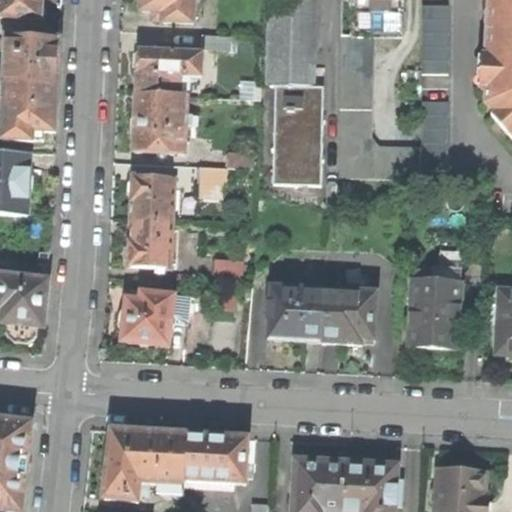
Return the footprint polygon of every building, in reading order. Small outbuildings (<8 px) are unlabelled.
[(0,0),(0,1),(2,1),(1,17),(1,19),(41,21),(41,4),(41,0),(0,0)] [(153,16),(153,21),(163,21),(163,22),(194,24),(195,0),(142,0),(142,11),(153,12),(153,16)] [(276,88),(312,89),(312,69),(313,0),(272,0),(271,88),(276,88)] [(402,33),(402,0),(360,0),(360,32),(402,33)] [(489,37),(486,80),(485,96),(488,96),(488,108),(494,116),(492,118),(511,140),(511,0),(497,0),(497,10),(491,10),(489,37)] [(422,7),(422,75),(449,75),(449,7),(422,7)] [(202,37),(202,49),(215,49),(230,50),(231,38),(202,37)] [(371,38),(342,38),(340,180),(350,180),(421,182),(421,172),(421,152),(378,152),(370,141),(371,38)] [(5,86),(58,89),(59,66),(60,42),(8,39),(5,86)] [(138,75),(137,96),(187,98),(190,98),(191,76),(201,76),(202,55),(183,54),(183,53),(171,52),(172,45),(166,45),(160,45),(159,52),(138,51),(137,75),(138,75)] [(312,69),(312,89),(324,89),(325,69),(312,69)] [(58,89),(5,86),(2,141),(33,143),(33,142),(33,133),(44,134),(55,134),(57,112),(58,89)] [(322,188),(324,89),(312,89),(276,88),(274,187),(322,188)] [(187,103),(187,98),(137,96),(136,118),(131,121),(131,131),(135,133),(134,152),(158,153),(184,155),(186,128),(186,114),(187,103)] [(421,152),(421,172),(448,172),(449,103),(423,103),(422,152),(421,152)] [(198,115),(186,114),(186,128),(197,129),(198,115)] [(44,143),(44,134),(33,133),(33,142),(44,143)] [(30,155),(0,153),(0,216),(27,218),(29,186),(30,155)] [(228,154),(227,170),(253,171),(254,155),(228,154)] [(200,169),(200,185),(222,186),(226,186),(227,170),(200,169)] [(131,223),(173,225),(175,180),(133,178),(133,181),(129,184),(128,196),(132,200),(132,209),(131,223)] [(129,267),(170,269),(173,225),(131,223),(131,234),(130,246),(125,249),(125,260),(129,263),(129,267)] [(215,262),(214,280),(242,281),(243,264),(215,262)] [(414,282),(432,283),(433,270),(414,269),(414,282)] [(433,270),(432,283),(461,285),(462,271),(433,270)] [(45,282),(0,277),(0,311),(4,311),(2,325),(8,326),(7,337),(15,345),(21,346),(27,346),(35,338),(36,328),(44,329),(49,282),(45,282)] [(462,285),(461,285),(432,283),(414,282),(410,348),(431,350),(458,351),(462,285)] [(294,342),(321,344),(324,292),(273,289),(272,306),(269,306),(268,321),(271,321),(270,341),(294,342)] [(324,292),(321,344),(339,345),(361,346),(362,341),(374,342),(377,295),(324,292)] [(171,325),(174,298),(132,293),(132,302),(127,301),(127,309),(123,309),(118,322),(120,335),(124,336),(123,344),(169,348),(171,325)] [(511,293),(502,293),(498,354),(511,354),(511,293)] [(190,300),(174,298),(171,325),(188,326),(190,300)] [(251,339),(249,365),(264,366),(266,340),(251,339)] [(34,426),(0,422),(0,511),(23,511),(29,469),(34,426)] [(185,488),(188,437),(114,432),(112,463),(109,502),(141,504),(142,485),(185,488)] [(217,439),(188,437),(185,488),(184,489),(234,492),(234,487),(246,487),(249,441),(217,439)] [(343,511),(346,466),(319,464),(297,463),(296,484),(293,484),(292,497),(294,497),(293,511),(343,511)] [(346,466),(343,511),(393,511),(394,510),(396,510),(397,491),(395,491),(396,469),(368,467),(346,466)] [(439,472),(438,488),(437,504),(436,511),(488,511),(490,498),(485,497),(486,475),(462,473),(439,472)] [(437,504),(438,488),(430,488),(429,503),(437,504)]
